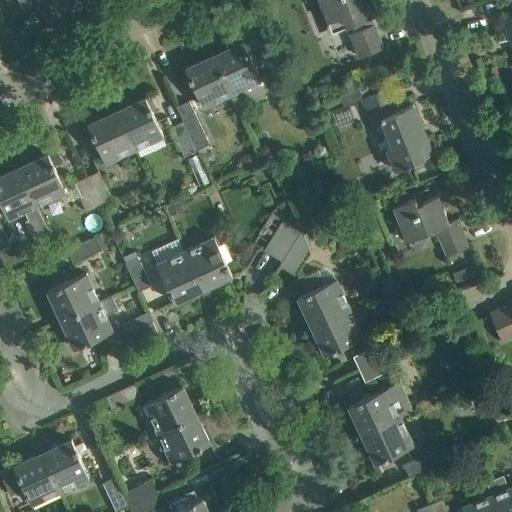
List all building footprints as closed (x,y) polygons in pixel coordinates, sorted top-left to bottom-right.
[(35,0),(42,12),(61,0),(18,0),(22,7),(33,0),(35,0)] [(89,2),(88,0),(61,0),(42,12),(50,24),(38,32),(44,42),(83,18),(77,9),(89,2)] [(350,32),(360,56),(382,47),(370,15),(376,13),(370,0),(320,0),(329,21),(329,20),(333,30),(354,22),(358,29),(350,32)] [(511,17),(503,21),(511,44),(511,17)] [(214,54),(232,92),(260,79),(243,40),(214,54)] [(232,92),(214,54),(185,67),(202,105),(232,92)] [(280,64),(267,70),(281,99),(294,93),(280,64)] [(385,88),(360,97),(375,135),(386,131),(392,145),(387,147),(395,169),(404,166),(405,168),(409,166),(409,164),(433,154),(413,104),(395,111),(385,88)] [(345,105),(356,100),(352,89),(340,94),(345,105)] [(117,109),(135,148),(163,135),(145,96),(117,109)] [(176,105),(183,120),(196,149),(209,143),(189,100),(176,105)] [(105,161),(135,148),(117,109),(87,123),(105,161)] [(196,149),(183,120),(170,126),(184,155),(196,149)] [(19,166),(37,204),(65,191),(48,152),(19,166)] [(37,204),(19,166),(0,174),(0,201),(7,218),(37,204)] [(86,176),(99,205),(112,199),(98,170),(86,176)] [(99,205),(86,176),(72,182),(86,211),(99,205)] [(424,189),(412,194),(413,197),(392,205),(405,239),(434,228),(445,255),(469,245),(458,217),(449,221),(438,194),(428,198),(424,189)] [(263,249),(281,260),(302,229),(284,218),(263,249)] [(0,250),(10,246),(0,225),(0,250)] [(310,249),(302,229),(281,260),(279,264),(294,274),(310,249)] [(102,249),(96,236),(66,249),(72,262),(102,249)] [(185,249),(203,287),(232,274),(214,236),(185,249)] [(203,287),(185,249),(156,263),(174,301),(203,287)] [(137,255),(125,261),(138,290),(151,284),(137,255)] [(463,268),(452,272),(456,281),(467,277),(463,268)] [(298,278),(305,292),(297,295),(311,324),(349,306),(336,277),(324,283),(318,269),(298,278)] [(60,318),(99,300),(86,272),(47,289),(60,318)] [(112,330),(99,300),(60,318),(74,347),(112,330)] [(511,305),(492,314),(503,339),(511,335),(511,305)] [(349,306),(311,324),(324,353),(363,335),(349,306)] [(128,346),(158,333),(152,320),(122,334),(128,346)] [(359,368),(388,355),(382,342),(353,355),(359,368)] [(388,355),(359,368),(365,381),(394,367),(388,355)] [(361,433),(399,414),(411,409),(397,381),(348,404),(361,433)] [(134,382),(105,396),(111,408),(140,395),(134,382)] [(148,436),(196,413),(182,384),(144,402),(152,420),(146,423),(148,427),(145,428),(148,436)] [(209,442),(196,413),(148,436),(152,443),(155,442),(156,446),(163,443),(171,460),(209,442)] [(413,444),(399,414),(361,433),(375,462),(413,444)] [(42,451),(60,490),(89,476),(71,438),(42,451)] [(60,490),(42,451),(0,471),(11,494),(24,488),(31,503),(60,490)] [(403,464),(409,477),(438,463),(432,451),(403,464)] [(129,505),(123,492),(115,476),(103,482),(116,511),(129,505)] [(123,492),(129,505),(158,491),(152,478),(123,492)] [(511,511),(511,485),(491,494),(498,511),(511,511)] [(146,511),(164,504),(158,491),(129,505),(132,511),(146,511)] [(463,511),(498,511),(491,494),(461,506),(463,511)] [(168,511),(208,511),(202,497),(168,511)] [(430,503),(433,511),(448,511),(443,498),(430,503)] [(433,511),(430,503),(417,508),(418,511),(433,511)]
